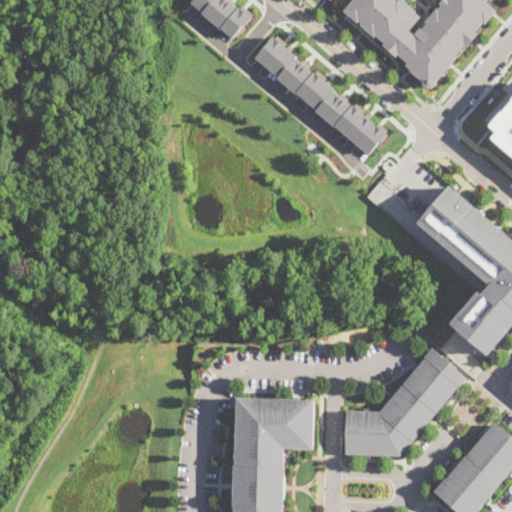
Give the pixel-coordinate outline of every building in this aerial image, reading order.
[(236,0),(234,2),(239,6),(240,5),(242,7),(243,5),(252,12),(250,14),(253,16),(245,25),(247,27),(242,32),(239,36),(237,34),(234,37),(233,36),(233,37),(222,28),(221,28),(203,14),(204,12),(193,4),(194,3),(193,1),(193,0),(236,0)] [(407,0),(418,10),(417,11),(422,16),(410,30),(417,35),(416,33),(421,27),(423,28),(428,22),(426,21),(438,6),(440,7),(442,4),(440,2),(441,0),(487,0),(498,9),(487,23),(485,21),(477,31),(479,33),(468,46),(466,44),(458,53),(460,55),(437,81),(438,83),(434,87),(428,87),(424,84),(424,81),(411,70),(412,69),(406,64),(409,62),(399,54),(397,56),(384,44),(386,42),(377,35),(375,37),(361,24),(363,23),(360,20),(359,22),(345,10),(353,0),(407,0)] [(314,72),(316,70),(336,88),(335,89),(353,105),(354,103),(388,133),(370,154),(337,125),(335,126),(317,110),(318,109),(298,92),(297,93),(279,77),(280,76),(257,56),(268,43),(267,43),(274,35),(298,55),(297,57),(314,72)] [(511,101),(511,151),(495,137),(499,131),(492,125),(511,101)] [(511,328),(490,354),(453,322),(480,290),(484,293),(492,284),(420,222),(451,184),(511,235),(511,328)] [(469,377),(461,386),(460,385),(454,394),(456,395),(450,401),(449,400),(429,422),(431,424),(426,430),(424,428),(401,455),(371,454),(371,456),(370,456),(363,456),(363,454),(351,453),(351,456),(346,456),(348,409),(364,410),(364,406),(372,407),(372,410),(381,410),(391,400),(389,398),(394,391),(395,393),(414,371),(412,369),(418,363),(420,365),(427,357),(426,355),(434,346),(469,377)] [(316,448),(288,447),(287,466),(288,466),(287,507),(286,507),(285,511),(236,511),(237,505),(236,505),(237,464),(238,464),(240,396),(318,399),(316,448)] [(506,430),(506,429),(511,434),(511,475),(510,473),(491,497),(492,499),(488,504),(486,502),(478,511),(458,511),(446,501),(447,500),(435,490),(447,477),(448,478),(467,455),(468,456),(496,422),(506,430)]
